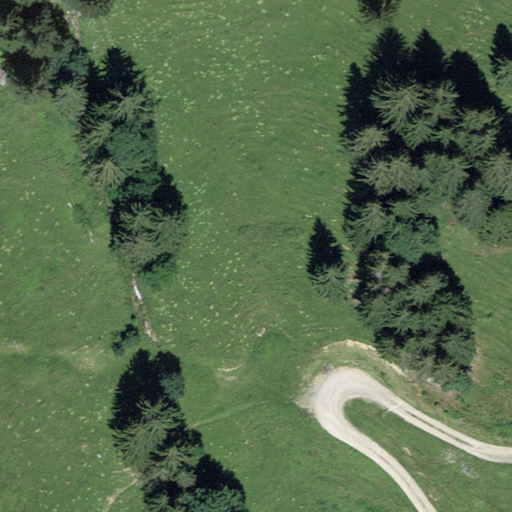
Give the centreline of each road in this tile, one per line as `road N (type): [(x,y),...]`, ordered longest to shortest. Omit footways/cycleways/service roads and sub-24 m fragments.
road 1 (track): [(511,454),(477,449),(358,379),(338,381),(328,398)]
road 2 (track): [(328,398),(331,424),(402,474),(430,511)]
